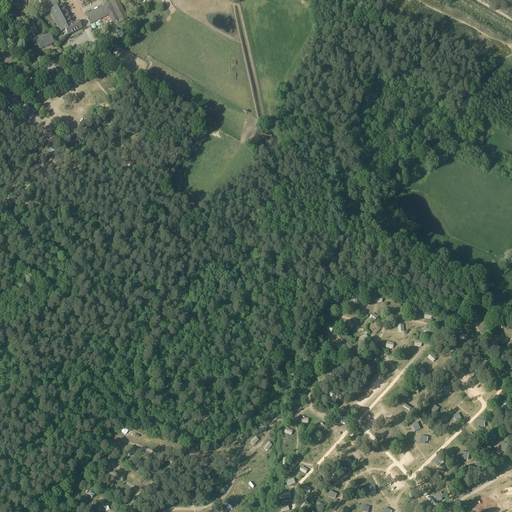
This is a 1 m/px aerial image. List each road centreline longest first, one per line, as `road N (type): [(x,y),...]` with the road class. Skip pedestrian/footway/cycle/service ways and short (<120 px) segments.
road 1 (track): [(284,257),(118,402)]
road 2 (track): [(0,196),(194,237)]
road 3 (track): [(118,402),(62,377),(0,430)]
road 4 (track): [(390,264),(511,315)]
road 5 (track): [(118,402),(60,511)]
